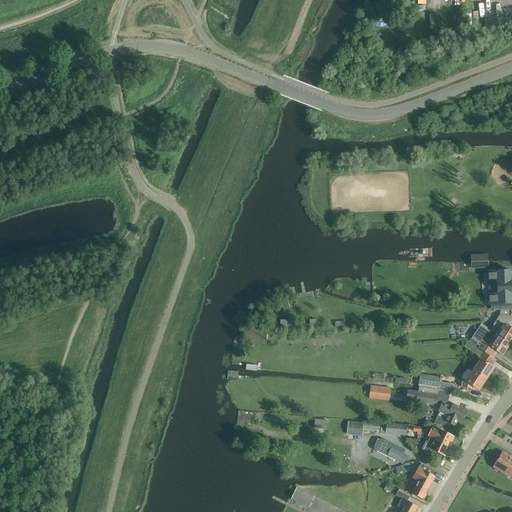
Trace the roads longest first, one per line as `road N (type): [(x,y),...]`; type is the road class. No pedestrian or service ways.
road 1 (unclassified): [(0,91),(128,47),(170,49),(278,86)]
road 2 (unclassified): [(324,104),(388,112),(511,68)]
road 3 (tertiary): [(434,511),(511,389)]
road 4 (track): [(199,58),(179,18),(156,1),(132,15),(128,47)]
